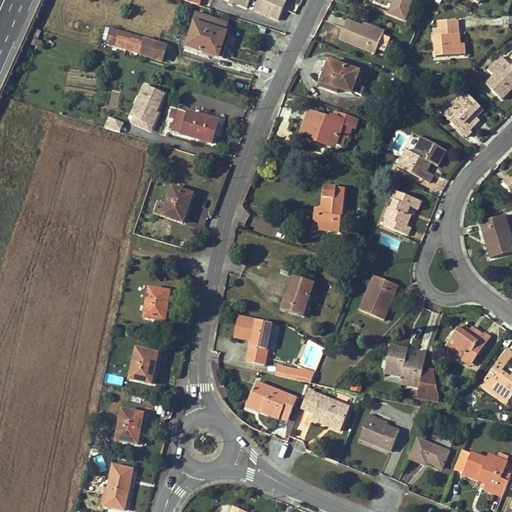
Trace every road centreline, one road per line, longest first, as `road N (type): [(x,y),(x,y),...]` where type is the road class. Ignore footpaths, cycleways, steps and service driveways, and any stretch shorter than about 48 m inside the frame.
road 1 (tertiary): [(202,418),(203,332),(226,222),(321,0)]
road 2 (tertiary): [(352,511),(225,456)]
road 3 (residential): [(477,288),(443,299),(426,285),(422,257),(441,223)]
road 4 (residential): [(441,223),(461,177),(511,127)]
